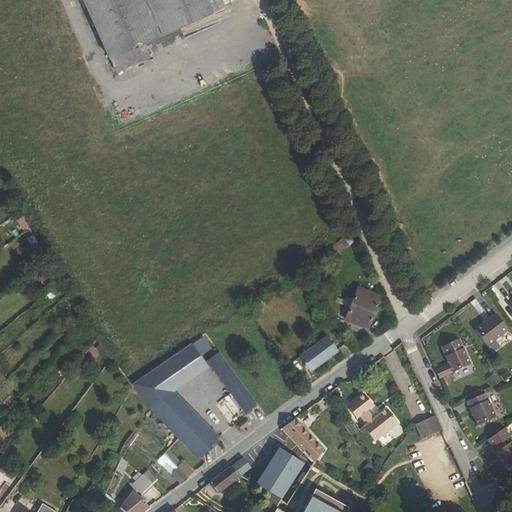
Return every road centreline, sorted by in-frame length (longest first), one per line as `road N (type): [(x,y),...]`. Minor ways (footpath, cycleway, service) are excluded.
road 1 (residential): [(511,241),(152,511)]
road 2 (track): [(262,0),(405,322)]
